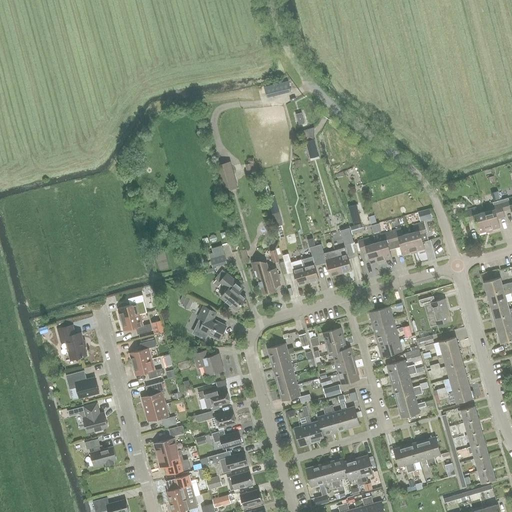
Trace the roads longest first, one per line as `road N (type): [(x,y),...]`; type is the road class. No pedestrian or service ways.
road 1 (residential): [(278,30),(61,83),(45,105),(57,169)]
road 2 (residential): [(280,461),(385,428),(344,296)]
road 3 (residential): [(280,461),(249,339),(279,315),(344,296)]
road 4 (unclassified): [(426,187),(330,105),(278,30)]
road 5 (residential): [(511,442),(457,267)]
road 6 (residential): [(141,470),(98,309)]
road 7 (residential): [(90,287),(57,169)]
